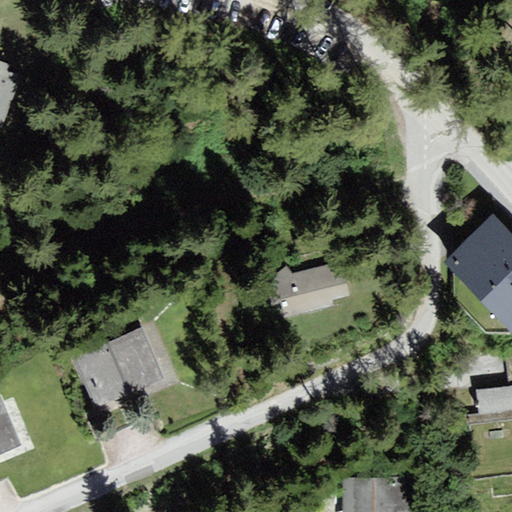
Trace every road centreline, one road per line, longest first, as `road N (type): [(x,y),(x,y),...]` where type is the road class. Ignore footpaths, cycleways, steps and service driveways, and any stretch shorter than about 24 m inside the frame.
road 1 (residential): [(446,132),(425,168),(427,313),(413,335),(393,352),(34,511)]
road 2 (track): [(0,266),(103,223),(246,179),(407,165),(446,132)]
road 3 (residential): [(446,132),(380,63),(286,0)]
road 4 (track): [(511,30),(446,132)]
